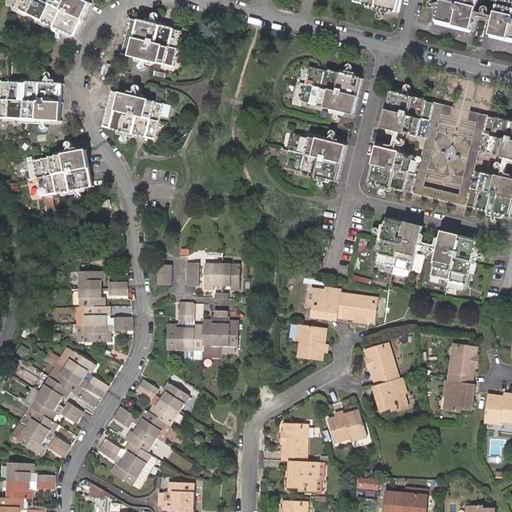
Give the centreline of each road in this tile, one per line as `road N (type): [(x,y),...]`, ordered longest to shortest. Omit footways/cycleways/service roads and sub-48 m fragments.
road 1 (track): [(268,0),(234,128),(237,156),(272,237),(266,415)]
road 2 (residential): [(384,47),(357,194),(511,234)]
road 3 (residential): [(134,251),(123,179),(89,129),(77,69),(91,27),(133,0)]
road 4 (residential): [(248,511),(254,424),(341,366),(346,343),(339,324)]
road 5 (residential): [(72,467),(140,353),(139,293)]
road 6 (unclassified): [(0,352),(26,256),(0,223)]
road 7 (residential): [(384,47),(265,15)]
